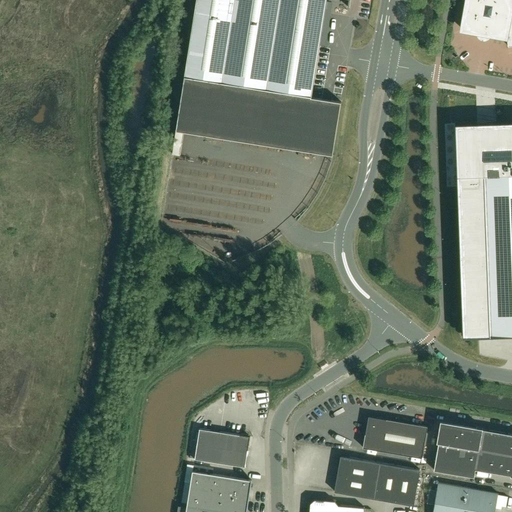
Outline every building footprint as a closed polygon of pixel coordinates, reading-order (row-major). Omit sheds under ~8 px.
[(197,0),(177,130),(333,155),(341,102),(312,97),(326,0),(348,0),(348,7),(349,7),(350,0),(197,0)] [(511,0),(467,0),(462,30),(507,38),(508,46),(511,45),(511,0)] [(511,124),(457,126),(465,338),(511,335),(511,124)] [(368,416),(363,447),(422,457),(428,426),(368,416)] [(511,433),(483,429),(483,428),(441,420),(437,442),(439,442),(434,470),(474,477),(475,469),(511,475),(510,476),(511,477),(511,475),(511,433)] [(194,459),(245,467),(250,436),(199,428),(194,459)] [(334,491),(414,505),(420,469),(349,457),(341,455),(336,482),(334,491)] [(246,511),(252,480),(193,471),(185,511),(246,511)] [(498,493),(438,482),(437,491),(431,489),(428,503),(434,504),(432,511),(494,511),(496,505),(506,507),(508,496),(498,494),(498,493)] [(310,503),(309,511),(364,511),(365,507),(339,505),(335,500),(315,499),(310,503)]
